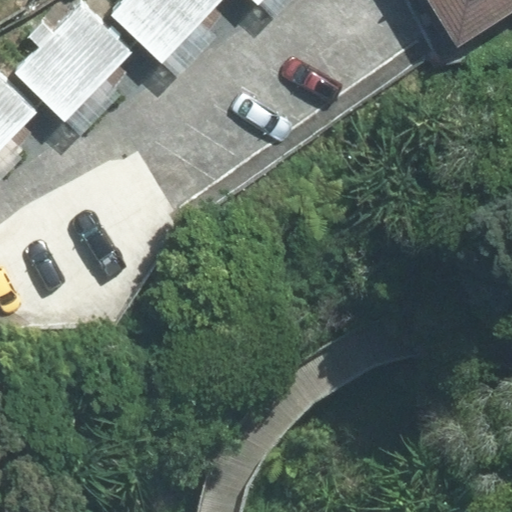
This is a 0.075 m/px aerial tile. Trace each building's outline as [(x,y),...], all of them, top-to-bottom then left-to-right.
[(99,0),(81,0),(59,21),(50,12),(33,28),(42,37),(23,55),(73,108),(141,44),(99,0)] [(121,0),(171,50),(222,0),(121,0)] [(511,0),(444,0),(464,31),(511,1),(511,0)] [(0,53),(0,146),(47,103),(0,53)] [(130,186),(75,263),(149,317),(205,240),(130,186)] [(0,241),(0,311),(34,287),(0,241)]
